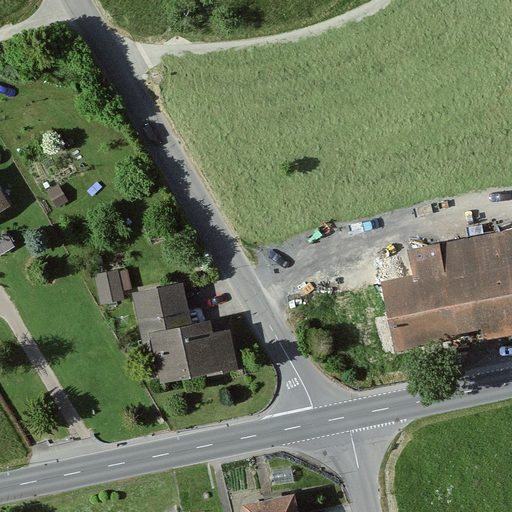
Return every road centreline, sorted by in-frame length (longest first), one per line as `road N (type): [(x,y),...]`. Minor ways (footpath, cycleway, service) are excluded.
road 1 (tertiary): [(72,0),(337,417)]
road 2 (secondary): [(337,417),(0,488)]
road 3 (track): [(368,0),(290,36),(108,57)]
road 4 (secondary): [(511,381),(337,417)]
